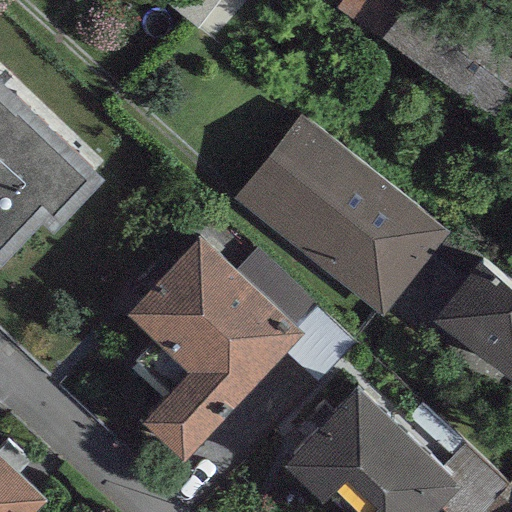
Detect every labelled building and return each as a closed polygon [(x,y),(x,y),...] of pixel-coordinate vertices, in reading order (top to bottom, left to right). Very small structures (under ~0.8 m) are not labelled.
[(380,24),(397,0),(338,0),(377,28),(380,24)] [(511,101),(511,14),(492,0),(397,0),(380,24),(505,111),(511,101)] [(103,154),(0,55),(0,239),(41,197),(52,207),(103,154)] [(448,226),(300,109),(235,190),(383,308),(448,226)] [(303,316),(201,220),(126,299),(187,356),(140,406),(181,445),(303,316)] [(511,272),(480,247),(434,305),(511,367),(511,272)] [(415,511),(460,466),(355,366),(284,439),(359,511),(415,511)] [(0,511),(17,511),(45,484),(0,439),(0,511)]
